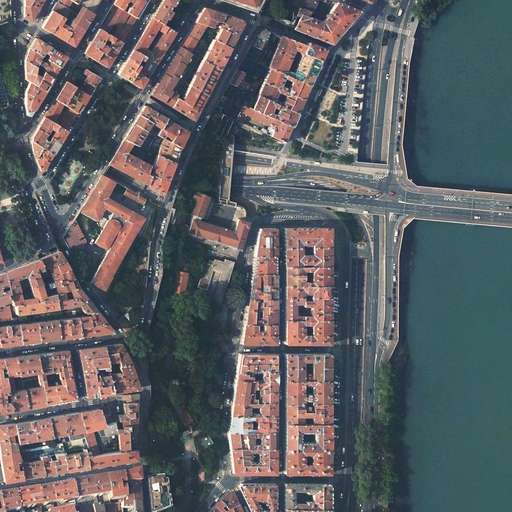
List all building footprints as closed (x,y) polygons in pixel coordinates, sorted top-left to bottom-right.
[(0,0),(0,24),(11,21),(10,0),(0,0)] [(30,21),(42,0),(31,0),(28,6),(23,5),(24,17),(30,21)] [(71,1),(69,0),(57,0),(56,2),(67,9),(67,8),(69,4),(71,1)] [(81,0),(78,6),(92,14),(97,5),(99,0),(81,0)] [(132,2),(126,12),(135,18),(145,2),(142,0),(114,0),(112,4),(121,9),(126,0),(131,0),(132,0),(131,1),(131,2),(132,2)] [(171,6),(174,0),(160,0),(150,17),(159,22),(161,24),(164,19),(166,20),(170,12),(168,11),(167,10),(170,6),(171,6)] [(220,0),(255,12),(259,13),(260,14),(267,0),(220,0)] [(357,7),(341,0),(301,0),(299,7),(295,17),(298,17),(294,29),(315,38),(330,44),(336,37),(352,19),(362,8),(357,6),(357,7)] [(68,10),(56,2),(51,11),(63,18),(68,10)] [(104,18),(97,29),(107,34),(113,24),(121,9),(112,4),(104,18)] [(78,6),(69,22),(70,22),(82,29),(92,14),(78,6)] [(204,7),(195,22),(206,26),(211,28),(212,26),(213,26),(215,21),(219,22),(220,21),(223,14),(204,7)] [(115,26),(118,27),(118,26),(127,31),(128,30),(135,18),(126,12),(121,9),(113,24),(115,26)] [(51,11),(41,27),(50,33),(55,24),(58,26),(60,23),(63,18),(51,11)] [(219,30),(214,40),(229,48),(242,23),(240,20),(223,14),(220,21),(223,23),(219,30)] [(150,17),(141,33),(149,38),(155,29),(159,22),(150,17)] [(72,46),(82,29),(70,22),(67,27),(65,30),(69,32),(63,41),(65,42),(72,46)] [(161,24),(159,22),(155,29),(161,33),(165,26),(161,24)] [(196,41),(206,26),(195,22),(187,35),(196,41)] [(50,33),(63,41),(69,32),(65,30),(67,27),(60,23),(58,26),(55,24),(50,33)] [(127,31),(118,26),(118,27),(113,35),(112,37),(120,43),(127,31)] [(161,33),(155,42),(164,48),(174,32),(172,31),(165,26),(161,33)] [(103,38),(109,41),(106,46),(115,51),(119,44),(120,43),(112,37),(107,34),(97,29),(92,37),(101,42),(103,38)] [(263,42),(268,31),(265,29),(263,29),(262,29),(261,29),(260,29),(260,30),(259,30),(258,31),(250,45),(254,47),(258,39),(263,42)] [(141,33),(131,50),(139,55),(143,48),(149,38),(141,33)] [(189,52),(196,41),(187,35),(180,46),(189,52)] [(302,53),(305,46),(281,36),(281,37),(268,67),(269,68),(283,74),(285,71),(294,50),(302,53)] [(83,53),(94,60),(103,45),(100,43),(101,42),(92,37),(83,53)] [(43,53),(46,54),(50,47),(34,38),(28,48),(41,56),(43,53)] [(213,40),(202,60),(218,70),(229,48),(214,40),(213,40)] [(155,42),(149,52),(145,58),(154,64),(164,48),(155,42)] [(324,50),(307,42),(305,46),(302,53),(319,61),(324,50)] [(94,60),(105,67),(115,51),(106,46),(106,47),(103,45),(94,60)] [(169,90),(192,54),(189,52),(180,46),(150,95),(171,107),(176,98),(177,95),(169,90)] [(48,56),(46,59),(59,67),(65,57),(50,47),(46,54),(47,55),(47,56),(48,56)] [(41,56),(28,48),(24,60),(35,67),(37,64),(38,64),(40,65),(43,67),(42,69),(43,69),(43,72),(52,78),(59,67),(46,59),(44,58),(42,62),(39,60),(41,56)] [(148,51),(143,48),(139,55),(142,57),(145,58),(149,52),(148,51)] [(131,50),(116,74),(122,77),(128,81),(137,66),(135,64),(136,62),(135,62),(137,59),(140,60),(142,57),(139,55),(131,50)] [(319,61),(302,53),(292,74),(285,71),(283,74),(308,86),(319,61)] [(139,88),(154,64),(145,58),(142,57),(140,60),(144,62),(142,65),(141,64),(140,66),(138,65),(137,66),(128,81),(139,88)] [(35,67),(24,60),(24,72),(24,79),(33,84),(34,74),(35,67)] [(202,60),(189,85),(205,95),(211,83),(218,70),(202,60)] [(302,100),(305,92),(308,86),(283,74),(269,68),(263,83),(302,100)] [(85,69),(79,78),(83,80),(93,87),(99,78),(85,69)] [(236,69),(228,83),(236,86),(243,73),(236,69)] [(44,91),(52,78),(43,72),(40,77),(35,85),(44,91)] [(71,85),(77,76),(71,72),(68,77),(65,81),(71,85)] [(24,93),(25,107),(26,115),(29,116),(44,91),(35,85),(33,84),(24,79),(24,93)] [(81,84),(78,89),(88,95),(93,87),(83,80),(81,84)] [(242,80),(239,86),(245,89),(248,84),(242,80)] [(253,80),(246,91),(254,94),(259,82),(253,80)] [(65,81),(54,99),(63,105),(69,96),(74,87),(71,85),(65,81)] [(257,95),(296,113),(302,100),(263,83),(257,95)] [(205,95),(189,85),(181,101),(188,106),(189,104),(198,108),(199,106),(205,95)] [(88,95),(78,89),(76,91),(74,90),(75,87),(74,87),(69,96),(82,104),(88,95)] [(290,127),(293,120),(296,113),(257,95),(254,94),(246,91),(240,104),(242,105),(251,109),(277,120),(290,127)] [(68,108),(77,113),(82,104),(69,96),(63,105),(68,108)] [(181,101),(176,98),(171,107),(183,115),(188,106),(181,101)] [(52,123),(57,115),(59,112),(63,105),(54,99),(43,117),(52,123)] [(198,108),(189,104),(188,106),(183,115),(192,120),(198,108)] [(144,105),(123,139),(132,143),(136,145),(150,122),(157,127),(159,128),(165,118),(144,105)] [(274,127),(270,136),(284,142),(287,134),(290,127),(277,120),(251,109),(242,105),(239,112),(247,115),(270,125),(274,127)] [(68,108),(63,114),(73,120),(77,113),(68,108)] [(57,115),(71,123),(73,120),(63,114),(59,112),(57,115)] [(243,123),(247,115),(239,112),(236,120),(240,122),(243,123)] [(71,123),(57,115),(52,123),(55,124),(57,125),(66,131),(71,123)] [(52,123),(43,117),(36,128),(46,134),(50,128),(51,129),(55,124),(52,123)] [(169,142),(179,147),(186,131),(165,118),(159,128),(156,134),(156,135),(162,138),(163,135),(171,138),(169,142)] [(59,143),(66,131),(57,125),(55,124),(51,129),(52,130),(49,136),(59,143)] [(267,131),(266,134),(270,136),(274,127),(270,125),(269,126),(268,126),(267,129),(267,130),(267,131)] [(31,141),(41,147),(44,142),(42,141),(46,134),(36,128),(31,137),(31,141)] [(234,136),(227,133),(224,139),(224,142),(219,197),(226,199),(226,200),(228,201),(229,190),(229,185),(230,181),(232,156),(232,153),(232,152),(232,149),(233,144),(234,136)] [(158,145),(162,138),(156,135),(153,139),(148,149),(150,150),(154,144),(156,145),(157,146),(158,145)] [(44,142),(41,147),(52,154),(59,143),(49,136),(49,138),(47,141),(46,140),(45,142),(44,142)] [(149,137),(142,148),(147,150),(148,149),(153,139),(149,137)] [(123,139),(113,155),(122,160),(126,153),(132,143),(123,139)] [(160,145),(157,155),(173,162),(179,147),(169,142),(164,139),(160,145)] [(52,154),(41,147),(31,141),(32,153),(39,171),(42,171),(52,154)] [(108,164),(142,183),(146,174),(146,172),(149,165),(129,155),(125,162),(122,160),(113,155),(113,156),(108,164)] [(167,179),(173,162),(157,155),(156,156),(151,170),(159,173),(158,176),(167,179)] [(145,184),(162,193),(167,179),(158,176),(157,177),(149,174),(146,172),(146,174),(149,175),(145,184)] [(85,203),(85,204),(95,209),(97,205),(121,218),(124,220),(121,226),(118,224),(116,228),(119,230),(115,236),(112,235),(109,241),(112,242),(110,245),(108,249),(90,282),(102,289),(103,290),(110,277),(111,276),(110,276),(123,252),(135,231),(136,231),(143,218),(106,197),(114,182),(112,180),(101,175),(93,190),(92,189),(85,203)] [(141,204),(142,204),(145,199),(138,195),(138,194),(137,194),(127,188),(124,195),(125,195),(141,204)] [(209,197),(195,191),(192,199),(196,200),(190,214),(192,215),(207,219),(213,203),(212,203),(214,198),(209,197)] [(226,199),(219,197),(218,200),(215,199),(214,198),(212,203),(213,203),(220,204),(225,205),(234,207),(235,205),(235,203),(228,201),(226,200),(226,199)] [(121,218),(97,205),(95,209),(85,204),(83,205),(83,206),(88,208),(85,213),(87,214),(86,216),(90,218),(91,217),(97,220),(99,215),(106,219),(107,219),(108,218),(109,218),(110,218),(112,218),(113,219),(115,220),(116,221),(116,222),(117,222),(118,223),(118,224),(121,226),(124,220),(121,218)] [(107,220),(94,242),(97,244),(102,247),(105,249),(106,248),(109,241),(112,235),(116,228),(118,224),(118,223),(117,222),(116,222),(116,221),(115,220),(113,219),(112,218),(110,218),(109,218),(108,218),(107,219),(106,219),(107,220)] [(86,241),(74,219),(74,220),(86,242),(86,241)] [(232,232),(192,219),(190,226),(188,234),(198,237),(199,236),(228,245),(228,246),(238,249),(239,248),(245,227),(246,226),(247,223),(247,222),(236,219),(232,232)] [(81,249),(86,242),(74,220),(69,228),(63,237),(73,257),(77,257),(81,249)] [(257,233),(253,256),(274,256),(274,228),(265,228),(258,228),(257,233)] [(301,244),(302,244),(302,245),(306,245),(309,245),(309,244),(311,244),(311,247),(329,247),(329,245),(329,238),(329,231),(329,228),(315,228),(307,228),(298,228),(284,228),(284,238),(284,242),(284,247),(301,247),(301,244)] [(308,264),(310,264),(310,267),(329,266),(329,264),(329,261),(329,257),(329,250),(329,247),(311,247),(311,254),(309,254),(306,254),(303,254),(301,254),(301,247),(284,247),(284,254),(284,257),(284,267),(302,267),(302,264),(308,264)] [(63,260),(58,251),(50,254),(38,259),(41,269),(47,266),(63,260)] [(251,274),(274,274),(274,256),(253,256),(253,258),(251,274)] [(16,267),(15,267),(19,278),(20,277),(25,275),(35,271),(41,269),(38,259),(18,266),(16,267)] [(207,264),(205,263),(197,286),(200,287),(199,291),(204,293),(205,291),(213,294),(211,300),(210,303),(219,306),(220,303),(223,293),(224,293),(223,292),(226,283),(227,283),(227,282),(226,282),(229,273),(230,273),(230,272),(229,272),(232,262),(224,259),(223,262),(220,261),(220,260),(219,260),(218,259),(217,260),(214,259),(213,262),(208,260),(207,264)] [(44,278),(68,269),(63,260),(47,266),(48,269),(42,272),(44,278)] [(184,296),(188,273),(187,272),(188,264),(184,263),(183,269),(181,269),(180,271),(177,271),(174,294),(184,296)] [(306,286),(329,286),(329,266),(310,267),(306,267),(306,271),(310,271),(310,281),(306,281),(306,286)] [(15,267),(3,272),(7,282),(15,279),(19,278),(15,267)] [(284,267),(284,286),(306,286),(306,281),(303,281),(303,271),(306,271),(306,267),(302,267),(284,267)] [(51,284),(72,278),(68,269),(44,278),(46,284),(51,282),(51,284)] [(25,276),(29,286),(40,283),(35,271),(25,275),(25,276)] [(256,299),(260,299),(274,299),(274,286),(274,274),(251,274),(249,286),(247,299),(256,299)] [(68,289),(77,286),(72,278),(51,284),(52,286),(48,287),(50,294),(50,295),(53,294),(62,291),(68,289)] [(9,293),(18,290),(15,280),(15,279),(7,282),(8,293),(9,293)] [(20,299),(18,290),(9,293),(12,304),(14,303),(15,314),(29,312),(30,311),(54,308),(55,308),(53,294),(50,295),(50,294),(43,296),(40,283),(29,286),(32,297),(28,298),(27,298),(21,299),(20,299)] [(71,297),(72,300),(77,299),(80,302),(86,297),(77,286),(68,289),(71,297)] [(284,297),(302,297),(302,291),(303,291),(303,292),(304,292),(304,293),(309,293),(309,292),(309,291),(310,291),(310,297),(329,297),(329,286),(306,286),(284,286),(284,297)] [(53,294),(55,308),(70,305),(69,298),(69,297),(67,298),(63,298),(63,297),(62,291),(53,294)] [(71,297),(69,297),(69,298),(70,305),(71,305),(71,302),(76,302),(78,304),(79,303),(80,302),(77,299),(72,300),(71,297)] [(78,304),(77,304),(78,305),(81,309),(82,309),(84,312),(89,311),(96,310),(86,298),(86,297),(80,302),(79,303),(78,304)] [(302,297),(284,297),(284,320),(302,320),(302,316),(294,316),(294,309),(294,303),(300,303),(302,303),(302,300),(302,297)] [(310,300),(302,300),(302,303),(302,306),(310,306),(310,316),(302,316),(302,320),(306,320),(329,320),(329,297),(310,297),(310,300)] [(256,301),(256,299),(247,299),(245,311),(243,324),(259,324),(260,324),(260,317),(257,317),(256,317),(256,311),(256,310),(257,310),(260,310),(260,307),(260,301),(259,301),(256,301)] [(265,310),(274,310),(274,299),(260,299),(260,301),(260,307),(260,310),(262,310),(265,310)] [(1,307),(0,307),(0,323),(5,323),(5,320),(12,318),(11,314),(15,314),(14,303),(12,304),(9,305),(6,306),(1,307)] [(72,310),(55,312),(55,316),(60,315),(66,314),(66,317),(67,317),(67,318),(55,319),(58,338),(67,337),(78,335),(76,317),(75,313),(75,310),(72,310)] [(76,317),(78,335),(96,333),(111,331),(112,330),(96,310),(89,311),(90,315),(88,315),(88,314),(85,314),(86,315),(76,317)] [(260,317),(260,324),(261,324),(274,324),(274,311),(274,310),(265,310),(262,310),(260,310),(260,311),(260,317)] [(55,312),(34,315),(34,319),(42,318),(42,321),(35,322),(37,341),(48,339),(58,338),(55,319),(48,320),(47,317),(55,316),(55,312)] [(127,312),(123,316),(128,322),(132,319),(132,314),(127,312)] [(120,324),(130,336),(131,336),(136,334),(136,333),(137,328),(128,322),(123,316),(122,315),(122,316),(117,320),(120,324)] [(284,320),(284,344),(306,344),(306,334),(302,335),(302,325),(306,325),(306,320),(302,320),(284,320)] [(310,325),(310,335),(306,334),(306,344),(329,344),(329,320),(306,320),(306,325),(310,325)] [(35,322),(17,324),(20,343),(29,341),(37,341),(35,322)] [(20,343),(17,324),(7,325),(6,325),(0,326),(0,345),(9,344),(10,344),(20,343)] [(259,324),(243,324),(240,344),(274,344),(274,343),(274,324),(261,324),(261,330),(256,330),(256,325),(259,325),(259,324)] [(129,362),(120,343),(109,345),(103,345),(106,363),(117,360),(118,365),(129,362)] [(88,347),(77,349),(79,359),(82,373),(93,371),(92,367),(104,365),(104,369),(107,369),(107,368),(106,365),(106,363),(103,345),(88,347)] [(68,359),(66,350),(52,352),(49,352),(52,362),(49,363),(50,372),(54,371),(54,372),(56,372),(55,371),(57,370),(59,377),(71,375),(68,359)] [(52,362),(49,352),(36,354),(38,365),(49,363),(52,362)] [(254,353),(239,353),(236,372),(245,372),(245,376),(250,376),(250,372),(252,372),(252,361),(254,361),(254,353)] [(265,372),(274,372),(274,353),(254,353),(254,361),(252,361),(252,372),(258,372),(260,372),(260,375),(265,375),(265,372)] [(284,380),(329,380),(329,368),(329,353),(328,353),(284,353),(284,368),(284,380)] [(38,365),(36,354),(25,355),(14,356),(17,375),(36,372),(37,378),(40,378),(38,365)] [(13,356),(1,358),(4,367),(5,375),(7,375),(15,374),(16,374),(17,375),(14,356),(13,356)] [(111,393),(137,388),(133,373),(129,362),(118,365),(120,372),(110,373),(109,372),(112,372),(111,370),(118,368),(117,365),(116,366),(107,368),(107,369),(111,393)] [(40,380),(44,380),(43,373),(50,372),(49,363),(38,365),(40,378),(40,380)] [(84,385),(86,397),(111,393),(107,369),(104,369),(96,371),(97,375),(96,375),(96,376),(94,376),(93,371),(82,373),(84,385)] [(234,385),(232,402),(254,402),(254,398),(251,398),(251,388),(254,388),(254,379),(250,379),(250,376),(245,376),(245,372),(236,372),(234,385)] [(265,375),(260,375),(260,379),(254,379),(254,388),(257,388),(257,398),(254,398),(254,402),(274,402),(274,372),(265,372),(265,375)] [(9,401),(10,410),(19,409),(26,407),(23,389),(16,390),(11,391),(10,389),(12,388),(10,378),(10,377),(7,378),(7,375),(5,375),(4,376),(6,384),(7,393),(9,401)] [(58,402),(75,399),(74,390),(73,390),(71,375),(59,377),(60,383),(55,384),(58,402)] [(26,407),(45,404),(40,380),(40,378),(37,378),(39,386),(23,389),(26,407)] [(40,380),(45,404),(58,402),(55,384),(45,386),(44,380),(40,380)] [(284,403),(301,403),(306,403),(306,400),(310,400),(310,404),(329,404),(329,388),(329,380),(284,380),(284,390),(284,403)] [(0,411),(2,411),(10,410),(9,401),(4,401),(3,393),(7,393),(6,384),(0,384),(0,411)] [(137,393),(122,395),(122,403),(136,402),(138,402),(137,393)] [(117,414),(118,420),(121,419),(136,415),(136,414),(136,402),(122,403),(123,413),(117,414)] [(230,415),(251,415),(274,416),(274,402),(254,402),(232,402),(231,404),(230,415)] [(310,408),(308,408),(301,408),(301,404),(301,403),(284,403),(284,413),(284,423),(301,423),(301,415),(303,415),(307,415),(309,415),(310,415),(310,423),(329,423),(329,415),(329,413),(329,404),(310,404),(310,408)] [(108,406),(98,408),(103,425),(115,421),(118,420),(117,414),(109,415),(108,406)] [(88,410),(78,411),(83,431),(92,428),(97,427),(97,426),(103,425),(98,408),(88,410)] [(193,421),(186,409),(183,411),(181,412),(179,413),(187,425),(190,423),(193,421)] [(83,431),(78,411),(68,413),(62,414),(64,424),(66,423),(68,433),(69,440),(79,438),(84,437),(83,431)] [(62,414),(47,417),(51,436),(68,433),(66,423),(64,424),(62,414)] [(117,432),(119,451),(134,448),(134,445),(136,445),(135,439),(137,414),(136,414),(136,415),(121,419),(121,428),(116,428),(116,432),(117,432)] [(251,415),(230,415),(227,431),(227,432),(243,432),(251,431),(251,428),(248,428),(248,419),(251,419),(251,415)] [(274,416),(251,415),(251,419),(254,419),(254,428),(251,428),(251,431),(274,431),(274,416)] [(51,436),(47,417),(31,420),(34,439),(51,436)] [(34,439),(31,420),(13,423),(15,433),(17,442),(34,439)] [(100,436),(104,453),(114,452),(112,440),(115,439),(113,434),(117,433),(116,432),(116,428),(115,421),(103,425),(97,426),(97,427),(100,436)] [(13,423),(0,424),(0,438),(11,437),(11,433),(15,433),(13,423)] [(284,423),(283,450),(293,450),(293,447),(298,447),(298,450),(329,450),(329,423),(310,423),(301,423),(284,423)] [(96,446),(92,428),(83,431),(84,437),(87,448),(87,449),(89,455),(101,454),(99,446),(96,446)] [(194,441),(199,459),(205,459),(210,467),(214,465),(215,466),(220,462),(219,453),(219,452),(207,433),(208,433),(205,428),(202,430),(192,437),(193,442),(194,441)] [(244,442),(245,448),(274,448),(274,431),(251,431),(243,432),(243,437),(244,442)] [(243,432),(227,432),(229,447),(245,448),(244,442),(241,443),(240,438),(243,437),(243,432)] [(182,442),(190,438),(188,433),(179,437),(182,442)] [(0,452),(16,450),(14,441),(11,441),(11,437),(0,438),(0,452)] [(232,472),(233,473),(274,473),(274,448),(245,448),(229,447),(232,472)] [(64,454),(64,452),(62,452),(65,470),(87,467),(84,449),(84,448),(82,449),(83,451),(64,454)] [(84,449),(87,467),(134,459),(135,459),(134,448),(119,451),(114,452),(104,453),(101,454),(89,455),(87,449),(84,449)] [(16,450),(0,452),(0,460),(1,467),(2,475),(3,481),(21,478),(19,468),(15,469),(14,461),(18,461),(18,460),(16,450)] [(329,473),(329,453),(329,450),(298,450),(293,450),(283,450),(283,460),(283,473),(306,473),(329,473)] [(62,452),(55,454),(56,459),(52,460),(54,472),(65,470),(62,452)] [(40,459),(43,474),(54,472),(52,460),(48,460),(47,455),(40,456),(40,459)] [(43,474),(40,459),(22,462),(21,459),(18,460),(18,461),(19,468),(21,478),(43,474)] [(122,483),(137,483),(137,477),(136,472),(121,474),(122,483)] [(118,485),(122,484),(122,483),(121,474),(104,477),(107,494),(108,499),(109,504),(120,504),(124,504),(122,488),(119,489),(116,489),(115,485),(118,485)] [(98,496),(107,494),(104,477),(100,477),(72,482),(70,482),(73,500),(95,496),(98,496)] [(148,496),(149,511),(155,511),(168,508),(166,494),(165,481),(161,481),(160,478),(154,478),(147,478),(148,496)] [(67,501),(73,500),(70,482),(49,486),(52,504),(67,501)] [(122,488),(124,504),(139,503),(140,503),(140,493),(139,483),(137,483),(122,483),(122,484),(122,488)] [(250,511),(273,511),(274,483),(240,483),(238,485),(250,511)] [(284,483),(283,483),(283,496),(283,508),(305,508),(328,508),(329,496),(329,490),(329,484),(329,483),(328,483),(327,483),(306,483),(284,483)] [(39,506),(52,504),(49,486),(37,488),(39,506)] [(21,511),(21,509),(39,506),(37,488),(14,492),(17,511),(21,511)] [(0,510),(0,511),(8,511),(17,511),(14,492),(11,492),(0,494),(0,510)] [(227,511),(237,507),(230,493),(219,503),(226,511),(227,511)] [(95,498),(95,496),(73,500),(74,507),(92,505),(102,505),(109,504),(108,499),(96,501),(95,498)] [(67,505),(52,507),(53,508),(53,511),(71,508),(74,507),(73,500),(67,501),(67,505)] [(139,511),(139,503),(124,504),(120,504),(121,511),(139,511)] [(226,511),(219,503),(213,508),(209,511),(226,511)]
